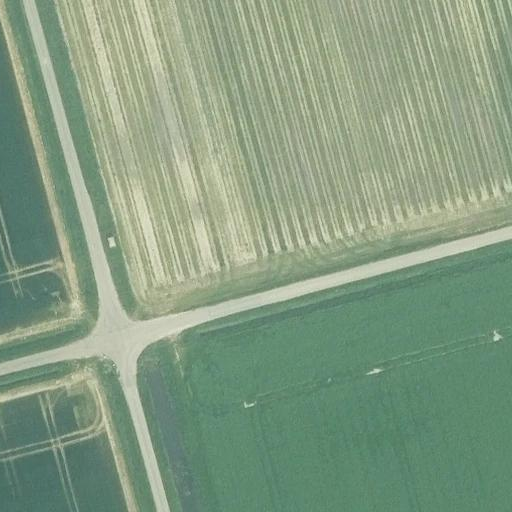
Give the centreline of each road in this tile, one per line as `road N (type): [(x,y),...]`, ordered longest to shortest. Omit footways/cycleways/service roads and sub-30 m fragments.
road 1 (unclassified): [(117,338),(511,236)]
road 2 (unclassified): [(117,338),(26,0)]
road 3 (unclassified): [(163,511),(117,338)]
road 4 (unclassified): [(0,370),(117,338)]
